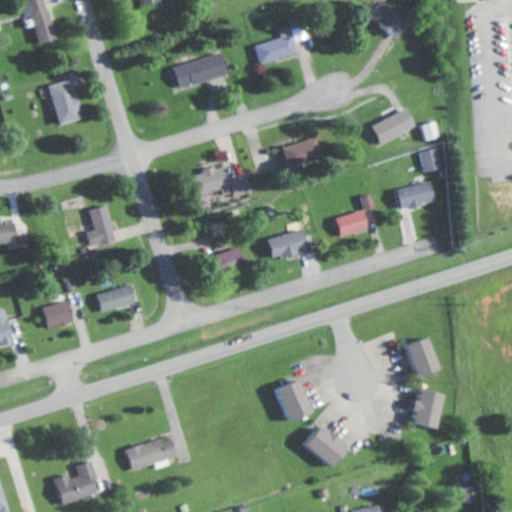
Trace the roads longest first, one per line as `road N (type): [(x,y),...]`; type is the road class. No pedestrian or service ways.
road 1 (primary): [(0,419),(511,256)]
road 2 (residential): [(427,249),(0,378)]
road 3 (residential): [(0,186),(138,154),(339,89)]
road 4 (residential): [(88,0),(191,321)]
